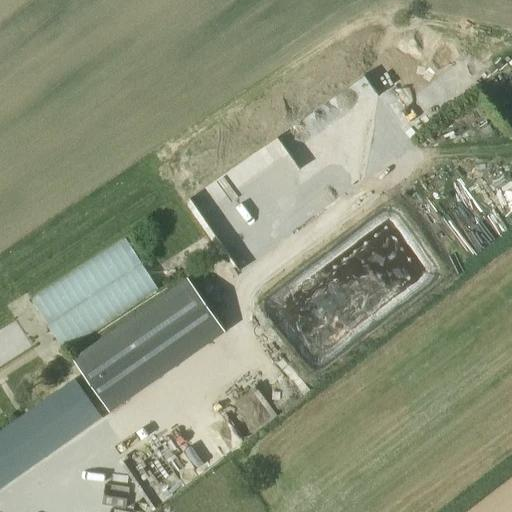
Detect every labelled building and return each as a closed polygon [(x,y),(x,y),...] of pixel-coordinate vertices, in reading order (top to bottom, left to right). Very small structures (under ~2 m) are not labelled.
[(475,75),(455,89),(465,103),(485,89),(475,75)] [(392,98),(395,88),(378,83),(375,93),(392,98)] [(491,242),(479,226),(469,233),(454,213),(447,218),(474,255),(491,242)] [(132,237),(33,292),(62,345),(162,290),(132,237)] [(225,331),(188,278),(73,358),(110,412),(225,331)] [(75,379),(0,432),(0,489),(102,417),(75,379)] [(248,437),(272,415),(260,401),(235,423),(248,437)] [(131,456),(45,511),(119,511),(153,491),(131,456)]
